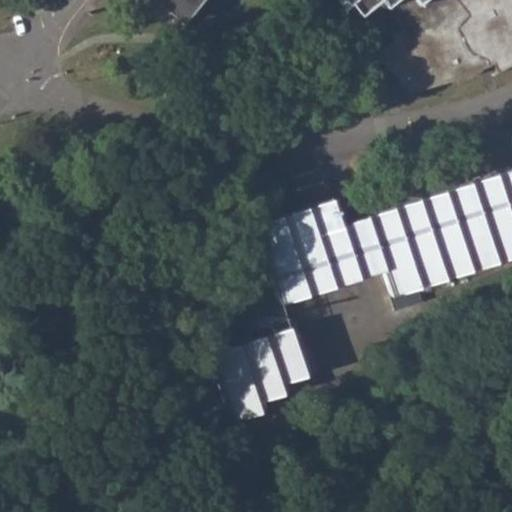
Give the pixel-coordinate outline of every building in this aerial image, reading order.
[(153,0),(180,21),(196,0),(153,0)] [(388,0),(337,0),(341,4),(346,0),(356,13),(371,0),(378,0),(383,5),(388,0)] [(511,0),(388,0),(383,5),(387,10),(396,22),(398,27),(389,30),(391,40),(378,49),(383,67),(397,76),(399,85),(404,84),(407,93),(466,75),(487,65),(492,74),(511,64),(511,0)] [(511,165),(337,220),(329,196),(251,222),(276,300),(292,296),(380,269),(388,294),(446,276),(511,255),(511,165)] [(284,325),(207,351),(229,417),(254,409),(251,400),(277,392),(275,386),(273,381),(300,372),(284,325)]
